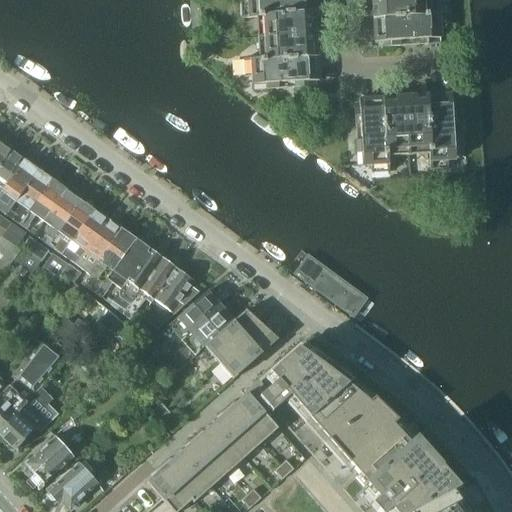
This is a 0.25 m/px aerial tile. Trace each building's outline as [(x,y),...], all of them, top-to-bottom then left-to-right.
[(258,39),(316,35),(314,0),(247,0),(248,1),(240,2),(241,19),(257,19),(258,39)] [(430,0),(371,0),(375,43),(378,43),(378,48),(441,45),(440,31),(448,31),(447,13),(431,14),(430,0)] [(316,35),(258,39),(259,59),(243,60),(244,78),(252,78),(253,91),(316,87),(315,82),(319,82),(316,35)] [(405,98),(409,156),(429,155),(430,171),(448,169),(447,161),(461,161),(457,98),(452,99),(451,95),(405,98)] [(409,156),(405,98),(359,101),(359,104),(354,104),(358,177),(373,176),(373,174),(389,173),(388,157),(409,156)] [(0,165),(10,152),(0,144),(0,165)] [(0,194),(24,162),(10,152),(0,165),(0,194)] [(37,172),(24,162),(0,194),(0,213),(5,217),(10,211),(2,206),(8,198),(15,203),(37,172)] [(10,211),(5,217),(19,226),(51,182),(37,172),(15,203),(20,206),(15,214),(10,211)] [(51,182),(19,226),(27,232),(30,227),(29,226),(35,218),(43,223),(65,192),(51,182)] [(65,192),(43,223),(50,229),(41,242),(47,246),(79,201),(65,192)] [(93,211),(79,201),(47,246),(60,257),(93,211)] [(93,211),(60,257),(62,258),(62,257),(75,266),(107,221),(93,211)] [(0,240),(11,224),(0,215),(0,240)] [(121,231),(107,221),(75,266),(89,275),(121,231)] [(11,224),(0,240),(0,252),(13,262),(20,252),(17,249),(26,235),(11,224)] [(121,231),(89,275),(81,285),(95,295),(103,284),(98,280),(106,269),(111,273),(134,241),(121,231)] [(29,238),(28,239),(23,247),(40,259),(47,250),(29,238)] [(103,284),(95,295),(110,306),(149,252),(134,241),(111,273),(103,284)] [(149,252),(110,306),(122,317),(162,261),(149,252)] [(58,277),(66,265),(53,255),(43,268),(58,277)] [(140,319),(153,302),(175,270),(162,261),(122,317),(129,322),(135,315),(140,319)] [(68,266),(67,267),(61,275),(74,285),(81,275),(68,266)] [(175,270),(153,302),(175,316),(180,311),(199,294),(190,288),(193,284),(175,270)] [(84,293),(77,301),(88,312),(96,303),(84,293)] [(209,315),(211,313),(212,312),(214,313),(216,312),(217,313),(220,310),(206,293),(168,327),(182,342),(211,316),(209,315)] [(407,362),(422,343),(357,295),(343,315),(407,362)] [(204,349),(232,323),(220,310),(217,313),(216,312),(214,313),(212,312),(211,313),(209,315),(211,316),(182,342),(195,357),(204,349)] [(262,326),(246,312),(232,323),(204,349),(218,365),(262,326)] [(100,325),(119,339),(127,328),(108,314),(100,325)] [(14,381),(9,387),(0,396),(0,432),(27,403),(89,329),(78,320),(73,327),(62,318),(51,332),(52,333),(39,348),(36,346),(11,378),(14,381)] [(141,319),(140,320),(136,326),(150,338),(156,332),(141,319)] [(278,340),(262,326),(218,365),(232,380),(278,340)] [(158,363),(172,351),(165,343),(151,355),(158,363)] [(153,478),(146,484),(161,500),(162,501),(167,507),(170,511),(215,511),(231,504),(238,511),(246,511),(249,511),(255,505),(261,500),(281,482),(287,476),(290,474),(293,477),(323,511),(417,511),(459,490),(457,488),(419,445),(417,442),(416,443),(415,442),(407,433),(398,422),(395,420),(386,411),(373,399),(364,391),(353,382),(349,380),(340,372),(325,361),(315,354),(303,345),(269,375),(246,395),(236,404),(230,410),(218,420),(213,425),(203,433),(196,440),(186,449),(179,455),(170,462),(162,470),(153,478)] [(178,359),(176,356),(172,351),(158,363),(165,371),(178,359)] [(177,374),(170,366),(165,371),(171,379),(177,374)] [(0,379),(0,396),(9,387),(0,379)] [(58,416),(46,403),(36,413),(27,403),(0,432),(0,437),(15,452),(36,430),(40,434),(58,416)] [(157,418),(166,411),(161,405),(152,412),(157,418)] [(83,414),(77,408),(68,416),(73,422),(83,414)] [(171,416),(166,411),(157,418),(162,424),(171,416)] [(44,486),(74,459),(56,437),(25,465),(34,476),(30,479),(39,489),(43,485),(44,486)] [(107,443),(103,438),(96,444),(100,448),(107,443)] [(98,486),(96,483),(80,465),(49,492),(50,493),(46,496),(54,506),(58,502),(59,503),(62,501),(70,511),(98,486)] [(96,483),(98,486),(104,493),(125,474),(117,465),(96,483)] [(459,490),(417,511),(476,511),(461,490),(460,491),(459,490)]
